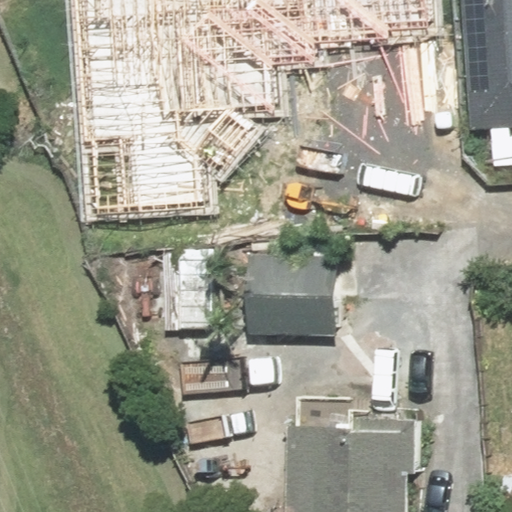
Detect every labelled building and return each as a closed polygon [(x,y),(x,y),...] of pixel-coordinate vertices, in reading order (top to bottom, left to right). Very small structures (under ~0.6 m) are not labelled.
[(120,140),(124,203),(199,199),(197,156),(227,178),(262,131),(233,110),(284,107),(282,68),(320,66),(319,43),(438,37),(435,0),(85,0),(93,141),(120,140)] [(511,0),(477,0),(479,127),(511,126),(511,0)] [(270,221),(369,220),(368,166),(269,167),(270,221)] [(266,325),(355,333),(362,252),(274,244),(266,325)] [(437,511),(444,424),(313,415),(307,507),(315,508),(314,511),(437,511)]
